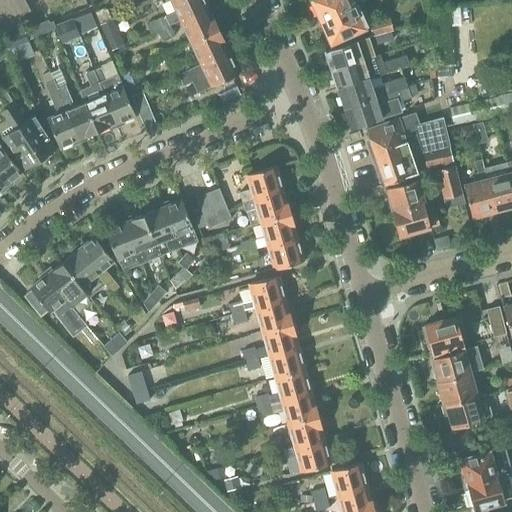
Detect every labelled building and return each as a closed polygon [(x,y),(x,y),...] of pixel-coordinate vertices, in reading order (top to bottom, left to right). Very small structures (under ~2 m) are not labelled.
[(25,0),(0,0),(0,31),(1,33),(27,21),(24,13),(30,10),(25,0)] [(153,34),(158,31),(170,25),(181,20),(208,7),(204,0),(171,0),(176,10),(166,15),(167,16),(148,24),(153,34)] [(319,15),(322,20),(356,4),(356,2),(361,0),(312,0),(315,5),(313,5),(318,16),(319,15)] [(332,43),(367,27),(356,4),(322,20),(332,43)] [(191,42),(218,29),(217,26),(217,23),(216,20),(213,19),(208,7),(181,20),(191,42)] [(91,12),(73,19),(80,35),(97,28),(91,12)] [(389,32),(394,31),(391,18),(369,24),(373,36),(375,36),(389,32)] [(124,45),(113,19),(112,19),(100,24),(112,50),(124,45)] [(49,20),(47,20),(31,27),(35,38),(56,28),(53,21),(50,22),(49,20)] [(62,43),(69,41),(62,23),(55,26),(56,28),(62,43)] [(170,25),(158,31),(162,39),(174,34),(170,25)] [(35,38),(31,27),(5,38),(10,49),(29,41),(28,39),(33,37),(33,38),(35,38)] [(201,64),(228,51),(223,40),(223,37),(222,34),(219,32),(218,29),(191,42),(201,63),(201,64)] [(375,36),(377,44),(391,40),(389,32),(375,36)] [(375,55),(369,37),(325,52),(331,70),(375,56),(375,55)] [(201,63),(178,74),(183,85),(194,80),(199,92),(216,84),(219,85),(222,83),(224,80),(239,74),(228,51),(201,64),(201,63)] [(369,78),(370,79),(386,73),(410,65),(406,55),(383,62),(380,54),(375,55),(375,56),(331,70),(337,89),(338,88),(356,82),(369,78)] [(430,79),(436,78),(433,58),(427,58),(430,79)] [(174,65),(178,74),(190,68),(186,59),(174,65)] [(92,85),(80,91),(85,102),(98,131),(116,123),(108,105),(94,70),(90,60),(81,63),(87,74),(92,85)] [(116,123),(135,115),(118,74),(107,79),(102,67),(94,70),(108,105),(116,123)] [(356,82),(338,88),(344,107),(363,101),(379,95),(380,97),(384,96),(383,92),(387,91),(388,92),(394,90),(408,86),(404,76),(383,83),(384,86),(373,89),(370,79),(369,78),(356,82)] [(58,88),(55,80),(46,83),(58,113),(48,118),(60,147),(79,139),(58,88)] [(66,84),(58,88),(79,139),(98,131),(85,102),(75,106),(66,84)] [(388,92),(386,93),(390,104),(395,102),(411,97),(411,96),(419,93),(415,84),(408,86),(394,90),(388,92)] [(5,89),(0,92),(0,97),(7,108),(41,159),(56,149),(54,146),(34,115),(25,121),(5,89)] [(382,118),(399,113),(395,102),(390,104),(386,93),(388,92),(387,91),(383,92),(384,96),(380,97),(379,95),(363,101),(344,107),(351,128),(382,118)] [(147,133),(158,128),(143,92),(132,97),(147,133)] [(511,95),(450,109),(454,125),(503,113),(511,111),(511,95)] [(0,123),(0,130),(25,169),(41,159),(7,108),(1,112),(6,119),(0,123)] [(370,128),(366,129),(370,140),(369,141),(373,153),(374,152),(377,162),(376,162),(382,181),(384,180),(385,184),(389,183),(417,173),(417,171),(427,168),(427,170),(455,162),(450,146),(445,127),(418,134),(411,114),(399,118),(370,128)] [(473,125),(478,144),(488,141),(483,122),(473,125)] [(0,178),(6,185),(22,172),(0,144),(0,178)] [(474,161),(477,172),(484,170),(484,168),(481,159),(474,161)] [(484,168),(484,170),(487,179),(495,210),(507,207),(507,209),(511,208),(511,183),(506,162),(491,166),(484,168)] [(444,199),(462,194),(454,165),(437,170),(444,199)] [(247,175),(251,188),(239,192),(242,202),(264,196),(283,190),(276,166),(247,175)] [(392,211),(423,202),(417,179),(388,188),(391,201),(389,201),(392,211)] [(487,179),(464,185),(472,216),(475,216),(476,218),(485,215),(485,213),(495,210),(487,179)] [(197,197),(209,228),(231,218),(219,188),(197,197)] [(264,196),(242,202),(245,212),(246,211),(251,226),(261,223),(261,222),(290,213),(289,212),(291,209),(289,203),(286,202),(283,190),(264,196)] [(464,203),(462,194),(444,199),(447,207),(464,203)] [(0,202),(0,208),(2,211),(9,205),(4,199),(0,202)] [(179,248),(198,241),(182,199),(162,207),(179,248)] [(427,216),(423,202),(392,211),(399,236),(440,224),(437,214),(427,216)] [(144,215),(160,256),(179,248),(162,207),(144,215)] [(268,245),(277,242),(297,236),(293,224),(295,222),(293,216),(290,215),(290,213),(261,222),(261,223),(266,237),(268,245)] [(142,263),(160,256),(144,215),(125,222),(142,263)] [(106,230),(117,259),(124,270),(142,263),(125,222),(106,230)] [(209,252),(222,248),(218,235),(204,240),(209,252)] [(434,239),(437,251),(451,247),(448,235),(434,239)] [(119,287),(105,268),(114,261),(95,236),(78,249),(106,284),(106,285),(112,293),(119,287)] [(275,269),(304,260),(297,236),(277,242),(268,245),(275,269)] [(229,257),(243,252),(257,248),(254,240),(254,238),(240,242),(241,244),(227,249),(229,257)] [(260,258),(257,248),(243,252),(247,263),(260,258)] [(62,262),(90,297),(105,285),(106,285),(106,284),(78,249),(62,262)] [(186,253),(179,261),(187,268),(194,259),(186,253)] [(47,274),(81,317),(82,316),(91,303),(94,301),(90,297),(62,262),(47,274)] [(81,317),(47,274),(30,287),(50,312),(60,305),(83,335),(90,329),(81,317)] [(250,288),(256,308),(285,300),(278,276),(249,284),(250,288)] [(181,284),(174,277),(170,280),(176,289),(181,284)] [(151,293),(159,300),(167,291),(158,284),(151,293)] [(151,293),(143,302),(149,312),(159,300),(151,293)] [(197,297),(182,302),(185,312),(201,307),(197,297)] [(288,312),(285,300),(256,308),(263,331),(292,323),(291,321),(292,319),(291,313),(288,312)] [(230,305),(230,307),(215,312),(216,318),(232,313),(232,315),(245,311),(243,301),(230,305)] [(140,305),(128,312),(138,324),(146,314),(140,305)] [(499,306),(487,309),(494,337),(506,333),(499,306)] [(245,311),(232,315),(235,324),(248,321),(245,311)] [(456,317),(422,326),(430,355),(464,345),(456,317)] [(123,336),(132,329),(124,320),(115,327),(123,336)] [(263,331),(267,346),(257,349),(257,348),(255,347),(242,351),(245,361),(259,357),(269,354),(298,346),(295,334),(296,332),(295,326),(292,325),(292,323),(263,331)] [(112,356),(123,346),(116,338),(105,347),(112,356)] [(304,369),(298,346),(269,354),(276,377),(304,369)] [(511,360),(511,354),(510,346),(498,349),(502,363),(511,360)] [(463,350),(434,358),(437,369),(435,370),(438,382),(470,373),(463,350)] [(262,367),(259,357),(245,361),(248,371),(262,367)] [(311,392),(304,369),(276,377),(280,393),(269,396),(271,404),(282,401),(311,392)] [(136,404),(150,399),(141,370),(127,375),(136,404)] [(470,373),(438,382),(445,405),(476,396),(470,373)] [(511,386),(510,387),(510,388),(498,392),(504,417),(511,414),(511,386)] [(271,404),(258,407),(260,417),(285,411),(289,424),(317,416),(317,414),(318,411),(317,406),(314,405),(311,392),(282,401),(271,404)] [(269,395),(268,393),(255,397),(258,407),(271,404),(269,396),(269,395)] [(486,394),(477,396),(476,396),(445,405),(441,406),(444,416),(450,415),(453,428),(493,417),(486,394)] [(486,422),(486,423),(440,436),(445,457),(476,448),(473,438),(507,429),(510,442),(511,441),(511,414),(504,417),(486,422)] [(318,417),(317,416),(289,424),(295,448),(324,440),(321,427),(322,424),(321,419),(318,417)] [(324,440),(295,448),(302,471),(331,463),(324,440)] [(260,447),(263,457),(264,456),(270,455),(284,451),(284,450),(282,441),(260,447)] [(506,472),(506,473),(511,471),(507,458),(503,459),(500,448),(460,460),(463,470),(460,471),(463,482),(466,481),(467,483),(506,472)] [(273,464),(287,460),(284,451),(270,455),(264,456),(267,466),(273,464)] [(333,475),(338,495),(367,487),(360,463),(331,471),(333,475)] [(223,467),(207,471),(215,480),(225,477),(223,467)] [(504,498),(511,496),(511,492),(506,473),(506,472),(467,483),(470,494),(467,495),(470,507),(473,506),(474,509),(504,501),(504,498)] [(241,488),(237,476),(224,480),(227,491),(241,488)] [(342,511),(366,511),(374,510),(373,508),(375,506),(373,500),(370,499),(367,487),(338,495),(342,511)] [(311,492),(314,501),(327,498),(324,488),(311,492)] [(327,498),(314,501),(316,511),(317,511),(329,509),(327,498)]
